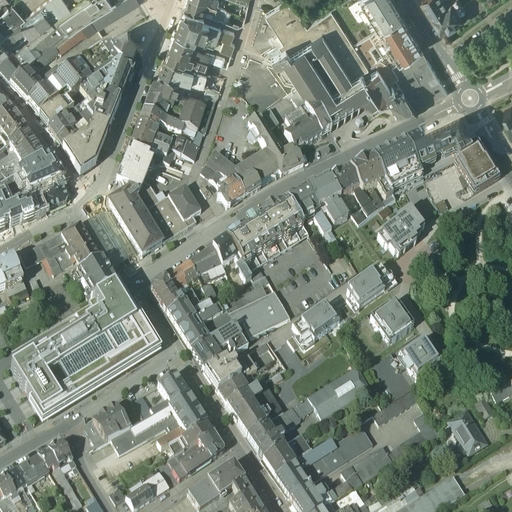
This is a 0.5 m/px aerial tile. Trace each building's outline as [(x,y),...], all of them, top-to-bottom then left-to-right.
[(49,0),(24,19),(20,23),(22,25),(51,3),(49,0)] [(62,0),(49,0),(51,3),(53,6),(61,16),(70,10),(62,0)] [(114,7),(107,0),(95,0),(95,1),(76,12),(87,24),(91,21),(103,13),(104,12),(114,7)] [(124,0),(114,7),(104,12),(103,13),(91,21),(97,31),(139,5),(135,0),(124,0)] [(209,3),(197,0),(186,0),(184,8),(201,14),(203,7),(207,8),(207,10),(213,12),(214,13),(216,7),(209,4),(209,3)] [(348,37),(331,10),(306,27),(290,0),(287,0),(275,8),(265,14),(265,15),(278,34),(283,43),(276,47),(267,52),(274,63),(282,59),(300,87),(312,106),(329,134),(330,133),(331,134),(339,129),(380,103),(379,102),(360,73),(368,68),(353,45),(348,37)] [(378,30),(399,15),(389,0),(360,0),(372,20),(378,30)] [(424,0),(422,1),(431,16),(445,7),(452,2),(454,0),(424,0)] [(458,0),(454,0),(452,2),(457,11),(463,8),(458,0)] [(350,8),(345,1),(331,10),(348,37),(361,29),(362,28),(362,27),(350,8)] [(445,7),(431,16),(441,32),(448,28),(449,29),(457,24),(456,23),(462,19),(457,11),(452,2),(445,7)] [(51,3),(22,25),(20,26),(21,28),(43,14),(53,6),(51,3)] [(0,39),(6,34),(20,26),(22,25),(20,23),(24,19),(12,5),(2,14),(0,15),(0,14),(0,39)] [(226,11),(216,7),(214,13),(213,12),(212,18),(222,22),(226,11)] [(183,12),(181,15),(201,21),(202,18),(203,15),(201,14),(184,8),(183,12)] [(76,12),(59,24),(69,36),(76,31),(87,24),(76,12)] [(43,14),(21,28),(27,35),(28,35),(30,38),(49,22),(50,24),(51,23),(43,14)] [(201,21),(181,15),(174,35),(192,41),(213,49),(220,29),(201,21)] [(420,48),(399,15),(378,30),(398,63),(406,57),(420,48)] [(372,20),(362,27),(362,28),(361,29),(366,36),(378,30),(372,20)] [(27,35),(14,46),(18,51),(20,53),(53,26),(51,23),(50,24),(49,22),(30,38),(28,35),(27,35)] [(90,22),(81,29),(88,38),(97,31),(90,22)] [(54,28),(25,53),(35,65),(45,57),(45,56),(53,50),(69,36),(59,24),(54,28)] [(20,26),(6,34),(0,39),(0,40),(7,48),(8,48),(12,44),(14,46),(27,35),(21,28),(20,26)] [(81,29),(67,39),(74,48),(88,38),(81,29)] [(361,29),(348,37),(353,45),(366,36),(361,29)] [(234,34),(223,30),(220,40),(223,41),(219,51),(230,55),(234,45),(230,44),(234,34)] [(398,77),(392,67),(398,63),(378,30),(366,36),(353,45),(368,68),(389,101),(389,102),(392,105),(400,122),(417,113),(403,90),(395,96),(392,91),(391,90),(390,89),(393,87),(391,84),(388,86),(387,84),(396,79),(398,77)] [(128,32),(109,44),(83,61),(75,67),(75,68),(85,80),(90,77),(95,84),(102,78),(118,67),(130,71),(141,45),(135,43),(128,32)] [(278,34),(271,39),(276,47),(283,43),(278,34)] [(192,41),(174,35),(169,48),(207,61),(209,54),(190,47),(192,41)] [(67,39),(54,50),(61,58),(74,48),(67,39)] [(14,46),(12,44),(8,48),(14,54),(18,51),(14,46)] [(0,77),(9,88),(11,87),(26,72),(35,65),(25,53),(18,59),(14,54),(8,48),(7,48),(0,55),(0,77)] [(207,61),(169,48),(164,61),(182,67),(183,67),(191,70),(202,73),(204,68),(207,61)] [(420,48),(406,57),(409,62),(423,54),(420,48)] [(35,65),(26,72),(32,79),(59,56),(53,50),(45,56),(45,57),(35,65)] [(221,59),(209,54),(207,61),(219,66),(221,59)] [(448,94),(427,60),(425,61),(446,95),(448,94)] [(182,67),(164,61),(159,74),(176,79),(178,71),(180,72),(189,75),(191,70),(183,67),(182,67)] [(398,77),(396,79),(399,85),(403,90),(417,113),(446,95),(425,61),(398,77)] [(65,64),(57,71),(62,77),(71,70),(65,64)] [(118,67),(102,78),(126,88),(132,72),(130,71),(118,67)] [(44,92),(28,105),(38,118),(57,105),(61,106),(66,103),(79,94),(95,84),(90,77),(85,80),(75,68),(44,92)] [(389,101),(368,68),(360,73),(379,102),(380,103),(385,104),(389,101)] [(57,71),(38,86),(44,92),(62,77),(57,71)] [(26,72),(11,87),(28,105),(44,92),(38,86),(32,79),(26,72)] [(176,79),(159,74),(156,81),(181,89),(183,81),(177,80),(175,79),(176,79)] [(95,84),(79,94),(95,113),(102,100),(99,95),(101,93),(109,88),(102,78),(95,84)] [(126,88),(102,78),(109,88),(101,93),(104,98),(105,98),(120,103),(126,88)] [(181,89),(156,81),(154,87),(179,94),(181,89)] [(399,85),(391,90),(392,91),(395,96),(403,90),(399,85)] [(179,94),(154,87),(149,100),(169,108),(171,109),(173,109),(179,94)] [(312,106),(300,87),(287,96),(290,101),(299,115),(312,106)] [(206,88),(202,101),(207,103),(215,105),(219,92),(206,88)] [(202,101),(188,97),(185,106),(204,112),(207,103),(202,101)] [(95,113),(93,119),(89,126),(92,124),(109,131),(120,103),(105,98),(104,98),(102,100),(95,113)] [(149,100),(143,115),(163,123),(167,112),(168,110),(169,108),(149,100)] [(57,105),(38,118),(48,130),(66,117),(73,112),(66,103),(61,106),(57,105)] [(215,105),(207,103),(204,112),(203,117),(210,119),(215,105)] [(204,112),(185,106),(181,118),(178,128),(184,131),(197,136),(203,117),(204,112)] [(299,115),(284,124),(290,133),(284,137),(292,151),(295,155),(324,138),(329,134),(312,106),(299,115)] [(0,136),(17,119),(13,116),(9,109),(7,110),(7,109),(6,110),(0,118),(0,136)] [(171,114),(167,112),(163,123),(178,128),(181,118),(171,114)] [(278,128),(269,114),(258,121),(266,134),(278,128)] [(163,123),(143,115),(138,127),(157,135),(160,127),(162,128),(161,131),(181,138),(184,131),(178,128),(163,123)] [(66,117),(48,130),(56,142),(70,133),(75,129),(66,117)] [(91,117),(83,124),(88,129),(89,126),(93,119),(91,117)] [(210,119),(203,117),(197,136),(202,138),(204,138),(210,119)] [(0,136),(0,155),(2,154),(3,154),(10,148),(9,148),(26,135),(26,134),(27,133),(17,119),(0,136)] [(405,146),(422,182),(454,167),(462,179),(459,180),(464,191),(468,189),(473,197),(498,182),(461,119),(405,146)] [(292,151),(281,156),(279,153),(280,151),(279,150),(279,149),(278,148),(276,147),(275,147),(266,134),(258,121),(247,128),(252,135),(257,143),(265,156),(278,175),(280,179),(303,168),(302,166),(295,155),(292,151)] [(360,121),(355,124),(358,130),(359,130),(363,127),(360,121)] [(83,124),(77,128),(80,132),(84,137),(88,129),(83,124)] [(76,143),(63,151),(71,164),(80,178),(95,168),(95,167),(109,131),(93,125),(86,143),(83,138),(76,143)] [(157,135),(138,127),(133,140),(152,147),(155,141),(157,135)] [(75,129),(70,133),(73,137),(75,136),(80,132),(77,128),(75,129)] [(197,136),(184,131),(181,138),(194,143),(200,144),(202,138),(197,136)] [(70,133),(56,142),(61,149),(75,141),(74,139),(73,137),(70,133)] [(9,148),(10,148),(12,151),(13,153),(14,155),(21,150),(32,143),(26,135),(9,148)] [(152,147),(133,140),(128,153),(131,154),(147,160),(149,154),(152,147)] [(75,141),(61,149),(63,151),(76,143),(75,141)] [(171,147),(158,141),(157,142),(155,141),(152,147),(169,154),(172,147),(171,147)] [(191,148),(173,141),(171,147),(172,147),(169,154),(194,163),(198,151),(191,148)] [(32,143),(21,150),(14,155),(11,156),(6,160),(0,163),(0,169),(1,171),(18,161),(21,166),(24,172),(26,171),(45,161),(32,143)] [(200,144),(194,143),(191,148),(198,151),(200,144)] [(422,182),(405,146),(371,162),(383,186),(392,200),(394,198),(406,192),(423,184),(422,182)] [(169,154),(152,147),(149,154),(152,155),(152,156),(165,161),(166,161),(169,154)] [(128,153),(123,167),(125,168),(131,154),(128,153)] [(147,160),(131,154),(125,168),(124,172),(118,187),(122,198),(128,194),(132,200),(139,195),(142,187),(141,187),(145,177),(146,178),(147,175),(152,162),(147,160)] [(194,163),(169,154),(166,161),(165,161),(162,166),(188,176),(194,163)] [(265,156),(235,175),(238,180),(249,174),(258,188),(278,175),(265,156)] [(229,170),(213,158),(206,167),(215,174),(222,179),(229,170)] [(23,187),(28,198),(38,200),(63,190),(45,161),(26,171),(15,177),(16,179),(12,181),(18,191),(23,187)] [(160,165),(152,162),(147,175),(149,173),(151,171),(153,169),(156,168),(158,168),(160,167),(160,165)] [(371,162),(349,173),(359,193),(362,196),(371,192),(376,189),(383,186),(371,162)] [(0,177),(0,186),(15,177),(24,172),(21,166),(0,177)] [(206,167),(204,170),(199,176),(209,183),(215,174),(206,167)] [(235,175),(229,170),(222,179),(223,180),(223,181),(230,186),(231,186),(234,185),(233,184),(236,182),(238,180),(235,175)] [(121,171),(115,186),(118,187),(124,172),(121,171)] [(349,173),(329,182),(340,202),(353,195),(359,193),(349,173)] [(222,179),(215,174),(209,183),(208,183),(214,187),(218,193),(230,186),(223,181),(223,180),(222,179)] [(258,188),(249,174),(238,180),(236,182),(233,184),(234,185),(244,201),(260,191),(258,188)] [(155,178),(153,181),(146,177),(146,178),(142,187),(149,190),(159,206),(176,196),(164,175),(161,175),(158,176),(155,178)] [(329,182),(305,193),(318,214),(324,211),(340,203),(340,202),(329,182)] [(244,201),(234,185),(231,186),(230,186),(218,193),(220,197),(217,199),(217,203),(222,205),(226,212),(244,201)] [(0,186),(0,233),(45,215),(38,200),(28,198),(9,205),(0,186)] [(383,186),(376,189),(381,197),(381,198),(384,203),(385,204),(392,200),(383,186)] [(159,206),(149,190),(142,187),(139,195),(132,200),(142,217),(159,206)] [(204,188),(199,191),(205,201),(210,198),(204,188)] [(63,190),(38,200),(45,215),(65,206),(66,206),(68,201),(67,201),(63,190)] [(176,196),(159,206),(142,217),(146,223),(161,248),(167,244),(187,232),(196,226),(194,223),(192,220),(196,218),(200,215),(185,190),(176,196)] [(371,192),(362,196),(377,215),(383,211),(380,206),(371,192)] [(305,193),(299,197),(286,204),(299,225),(301,223),(304,224),(304,221),(312,218),(318,215),(318,214),(305,193)] [(362,196),(359,193),(353,195),(357,203),(369,221),(375,217),(377,215),(362,196)] [(132,200),(128,194),(122,198),(108,207),(126,236),(146,223),(142,217),(132,200)] [(385,204),(384,203),(380,206),(383,211),(389,206),(394,203),(392,200),(385,204)] [(340,203),(324,211),(328,216),(325,217),(333,231),(347,222),(339,209),(343,207),(340,203)] [(448,212),(443,203),(435,208),(439,216),(448,212)] [(299,225),(286,204),(278,209),(299,243),(299,246),(308,240),(299,225)] [(278,209),(253,224),(224,242),(236,260),(246,278),(257,271),(276,259),(299,246),(299,243),(278,209)] [(398,226),(377,241),(386,253),(389,251),(394,258),(401,253),(403,256),(415,247),(412,242),(424,232),(408,211),(399,217),(400,219),(395,223),(398,226)] [(318,215),(312,218),(314,222),(314,223),(323,239),(330,235),(318,215)] [(98,216),(89,221),(119,271),(128,266),(98,216)] [(161,248),(146,223),(126,236),(141,261),(161,248)] [(80,227),(61,239),(74,260),(70,262),(72,265),(75,263),(83,275),(102,265),(80,227)] [(167,244),(169,247),(188,235),(187,232),(167,244)] [(61,239),(39,249),(45,262),(50,272),(58,269),(70,262),(74,260),(61,239)] [(224,242),(212,251),(221,271),(229,266),(229,265),(234,262),(236,260),(224,242)] [(316,267),(321,264),(312,247),(307,250),(309,254),(300,258),(304,265),(294,270),(292,268),(294,273),(314,263),(316,267)] [(39,249),(19,259),(25,271),(45,262),(39,249)] [(212,251),(201,258),(213,283),(225,278),(221,271),(212,251)] [(201,258),(195,261),(196,261),(189,266),(197,282),(200,289),(203,288),(213,283),(201,258)] [(246,278),(236,260),(234,262),(237,268),(235,270),(245,286),(250,283),(246,278)] [(13,262),(0,267),(0,280),(5,293),(8,301),(26,293),(13,262)] [(70,262),(58,269),(61,274),(73,267),(72,265),(70,262)] [(102,265),(83,275),(73,279),(89,305),(117,289),(102,265)] [(189,266),(165,281),(174,296),(197,282),(189,266)] [(50,272),(53,279),(61,274),(58,269),(50,272)] [(379,270),(345,294),(350,302),(358,313),(392,289),(379,270)] [(257,271),(246,278),(250,283),(251,286),(258,283),(263,281),(257,271)] [(263,281),(258,283),(261,290),(268,287),(264,280),(263,281)] [(174,296),(165,281),(153,289),(152,294),(164,314),(183,303),(180,298),(175,301),(173,297),(174,296)] [(258,283),(251,286),(255,293),(261,290),(258,283)] [(211,290),(207,289),(204,290),(203,288),(200,289),(212,314),(216,312),(221,310),(211,290)] [(131,312),(117,289),(89,305),(88,305),(97,319),(11,372),(12,374),(30,405),(36,413),(43,425),(157,354),(131,312)] [(233,304),(225,308),(230,318),(231,318),(266,300),(261,290),(255,293),(237,302),(233,304)] [(266,300),(231,318),(230,318),(228,319),(229,321),(230,323),(234,328),(243,323),(244,325),(243,326),(250,342),(254,341),(259,340),(258,338),(266,337),(265,334),(273,333),(272,331),(289,323),(274,296),(266,300)] [(358,313),(350,302),(346,305),(347,307),(353,316),(358,313)] [(183,303),(164,314),(166,317),(185,306),(183,303)] [(394,305),(370,323),(388,349),(413,331),(394,305)] [(185,306),(166,317),(183,344),(202,333),(200,330),(196,323),(195,324),(185,306)] [(342,311),(348,320),(354,316),(353,316),(347,307),(342,311)] [(331,316),(325,308),(291,332),(296,338),(302,348),(311,342),(313,345),(344,323),(337,314),(336,312),(331,316)] [(5,309),(0,310),(0,320),(8,317),(5,309)] [(337,314),(344,323),(348,320),(342,311),(337,314)] [(212,315),(196,323),(200,330),(220,319),(216,312),(212,314),(212,315)] [(230,323),(209,335),(208,338),(209,339),(206,340),(208,343),(221,335),(234,328),(230,323)] [(247,350),(234,328),(221,335),(229,347),(235,357),(247,350)] [(202,333),(183,344),(190,354),(208,343),(206,340),(204,338),(204,337),(202,333)] [(221,335),(208,343),(219,360),(224,358),(220,353),(229,347),(221,335)] [(294,354),(302,348),(296,338),(287,344),(294,354)] [(398,358),(415,384),(441,367),(424,341),(398,358)] [(208,343),(190,354),(204,375),(222,365),(219,360),(208,343)] [(228,368),(207,381),(217,396),(240,381),(241,384),(242,384),(256,375),(245,359),(233,366),(228,368)] [(225,363),(222,365),(204,375),(206,378),(207,381),(228,368),(226,366),(225,363)] [(356,371),(307,402),(313,412),(321,425),(370,394),(356,371)] [(278,376),(271,380),(274,385),(281,382),(278,376)] [(175,379),(158,390),(167,405),(170,410),(188,399),(175,379)] [(240,381),(217,396),(226,409),(252,392),(247,385),(244,387),(242,384),(241,384),(240,381)] [(262,386),(256,390),(259,395),(249,402),(254,410),(258,417),(266,412),(265,410),(274,404),(262,386)] [(511,390),(509,386),(490,397),(495,406),(503,401),(503,402),(508,399),(508,398),(511,396),(511,390)] [(252,392),(226,409),(229,414),(230,414),(235,422),(254,410),(249,402),(259,395),(256,390),(252,392)] [(410,395),(372,419),(374,424),(378,429),(416,405),(410,395)] [(170,410),(168,411),(177,424),(197,413),(188,399),(170,410)] [(142,400),(133,406),(144,425),(153,420),(150,415),(142,400)] [(130,402),(85,430),(85,434),(93,448),(97,448),(99,451),(111,444),(111,445),(130,434),(144,425),(133,406),(130,402)] [(307,402),(291,412),(298,422),(313,412),(307,402)] [(492,417),(483,402),(474,406),(483,422),(492,417)] [(274,404),(265,410),(266,412),(258,417),(266,428),(282,417),(274,404)] [(150,415),(153,420),(168,411),(170,410),(167,405),(150,415)] [(254,410),(235,422),(246,440),(266,428),(258,417),(254,410)] [(144,425),(130,434),(138,447),(165,431),(177,424),(168,411),(144,425)] [(282,417),(266,428),(274,440),(279,436),(280,437),(298,425),(299,423),(298,422),(291,412),(282,417)] [(197,413),(177,424),(185,439),(206,427),(197,413)] [(424,416),(412,423),(420,435),(421,435),(428,446),(438,439),(424,416)] [(481,442),(465,416),(448,426),(461,447),(465,453),(468,459),(474,455),(470,448),(481,442)] [(177,424),(165,431),(169,439),(156,446),(160,453),(168,449),(185,439),(177,424)] [(185,439),(168,449),(174,459),(212,437),(206,427),(185,439)] [(258,458),(281,443),(282,442),(280,437),(279,436),(274,440),(266,428),(246,440),(258,458)] [(345,466),(372,449),(361,432),(333,449),(334,451),(301,472),(297,474),(304,484),(307,489),(320,481),(317,477),(325,472),(342,462),(345,466)] [(130,434),(111,445),(115,453),(118,458),(138,447),(130,434)] [(420,435),(399,448),(400,449),(386,457),(393,468),(428,446),(421,435),(420,435)] [(212,437),(174,459),(172,461),(167,464),(172,471),(175,469),(177,471),(179,470),(186,479),(221,456),(222,455),(222,454),(222,453),(222,452),(212,437)] [(301,463),(313,456),(301,438),(284,448),(283,449),(293,464),(299,460),(301,463)] [(481,442),(470,448),(474,455),(485,448),(481,442)] [(281,443),(258,458),(260,460),(262,463),(283,449),(284,448),(283,446),(281,443)] [(301,463),(297,466),(301,472),(334,451),(333,449),(330,445),(313,456),(301,463)] [(60,446),(48,453),(57,468),(58,470),(70,463),(60,446)] [(459,448),(452,452),(457,459),(463,454),(465,453),(461,447),(459,448)] [(283,449),(262,463),(274,481),(293,469),(295,467),(293,464),(283,449)] [(382,451),(340,477),(346,487),(351,494),(354,493),(393,468),(386,457),(382,451)] [(48,453),(37,459),(47,475),(52,472),(57,468),(48,453)] [(37,459),(27,465),(36,481),(36,482),(37,484),(49,477),(47,475),(37,459)] [(342,462),(325,472),(328,476),(345,466),(342,462)] [(70,463),(58,470),(60,472),(69,467),(72,465),(70,463)] [(27,465),(16,472),(26,489),(27,490),(37,484),(36,482),(36,481),(27,465)] [(244,485),(232,467),(187,497),(196,511),(226,511),(228,511),(238,505),(231,494),(244,485)] [(58,470),(57,468),(52,472),(71,504),(76,501),(72,494),(64,480),(60,472),(58,470)] [(293,469),(274,481),(288,501),(307,489),(304,484),(297,474),(293,469)] [(177,471),(172,474),(179,484),(186,479),(179,470),(177,471)] [(16,472),(4,479),(15,496),(21,492),(26,489),(16,472)] [(325,472),(317,477),(320,481),(328,476),(325,472)] [(159,476),(143,487),(144,490),(145,489),(153,502),(168,491),(159,476)] [(4,479),(0,481),(0,497),(3,502),(3,503),(10,498),(15,496),(4,479)] [(423,498),(407,509),(408,511),(442,511),(464,499),(452,480),(423,498)] [(412,481),(365,511),(401,511),(407,509),(423,498),(412,481)] [(260,511),(244,485),(231,494),(238,505),(228,511),(229,511),(260,511)] [(328,499),(323,492),(314,499),(322,511),(323,511),(327,510),(351,494),(346,487),(328,499)] [(144,490),(125,502),(131,511),(136,511),(153,502),(145,489),(144,490)] [(292,508),(311,495),(309,493),(307,489),(288,501),(290,505),(292,508)] [(21,492),(15,496),(24,511),(26,511),(32,509),(23,495),(21,492)] [(119,492),(108,498),(115,508),(125,502),(119,492)] [(351,494),(327,510),(328,511),(336,511),(351,504),(354,508),(352,510),(353,511),(355,511),(358,511),(364,508),(354,493),(351,494)] [(311,495),(292,508),(295,511),(322,511),(314,499),(311,495)] [(381,495),(367,503),(370,507),(384,499),(381,495)] [(24,511),(15,496),(10,498),(12,501),(10,502),(16,511),(24,511)] [(3,502),(0,503),(0,510),(1,511),(9,511),(3,503),(3,502)] [(493,511),(488,502),(476,509),(477,511),(493,511)]
